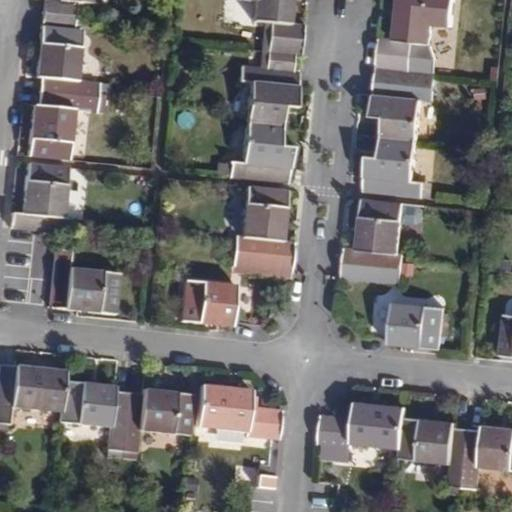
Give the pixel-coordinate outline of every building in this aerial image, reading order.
[(43,0),(41,26),(75,30),(76,16),(77,2),(96,3),(95,0),(43,0)] [(269,51),(297,53),(302,54),(304,25),(289,23),(290,0),(254,0),(253,19),(250,49),(263,50),(269,51)] [(395,0),(392,37),(410,38),(427,40),(429,20),(449,21),(450,0),(395,0)] [(253,19),(245,19),(242,48),(250,49),(253,19)] [(40,92),(98,97),(99,91),(99,83),(77,80),(81,30),(75,30),(41,26),(36,78),(42,78),(40,92)] [(378,36),(375,67),(407,70),(410,38),(392,37),(378,36)] [(251,82),(247,122),(281,126),(283,106),(297,107),(301,69),(295,69),(297,53),(269,51),(268,62),(267,66),(242,64),(241,81),(251,82)] [(381,137),(416,140),(420,100),(432,101),(433,86),(374,79),(371,115),(384,117),(381,137)] [(97,112),(98,97),(40,92),(39,105),(33,105),(28,156),(69,160),(74,110),(97,112)] [(281,126),(247,122),(243,162),(231,161),(230,176),(288,182),(292,146),(280,145),(281,126)] [(416,140),(381,137),(379,155),(367,154),(363,190),(422,196),(423,181),(412,179),(416,140)] [(68,168),(27,164),(22,213),(13,211),(11,228),(69,233),(71,219),(63,219),(68,168)] [(235,236),(233,250),(294,256),(296,241),(282,240),(287,191),(245,186),(241,236),(235,236)] [(344,261),(402,267),(403,261),(404,252),(398,252),(403,203),(362,198),(357,247),(345,246),(344,261)] [(69,251),(55,250),(50,309),(114,315),(119,274),(68,269),(69,251)] [(294,256),(233,250),(232,266),(292,272),(294,256)] [(400,282),(402,267),(344,261),(342,277),(400,282)] [(235,285),(184,280),(180,321),(231,327),(232,322),(235,285)] [(444,307),(393,302),(389,338),(389,343),(440,349),(444,307)] [(511,313),(504,313),(500,355),(511,356),(511,313)] [(12,408),(61,413),(64,381),(66,382),(67,371),(1,364),(0,371),(0,423),(11,425),(12,408)] [(107,450),(122,452),(129,393),(113,392),(113,386),(66,382),(64,381),(61,413),(60,422),(109,428),(107,450)] [(250,389),(200,385),(196,426),(245,431),(245,436),(279,439),(282,409),(250,406),(250,389)] [(143,394),(129,393),(122,452),(137,453),(140,430),(190,436),(194,394),(143,389),(143,394)] [(402,447),(406,415),(407,405),(355,401),(354,416),(321,413),(319,443),(353,446),(353,441),(402,447)] [(463,487),(468,426),(454,425),(455,420),(406,415),(402,447),(401,457),(450,462),(447,485),(463,487)] [(468,426),(463,487),(477,488),(479,465),(511,467),(511,425),(483,422),(482,427),(468,426)] [(353,446),(319,443),(317,455),(352,458),(353,446)] [(276,475),(258,474),(257,486),(274,488),(276,475)] [(314,494),(337,496),(338,484),(315,482),(314,494)]
